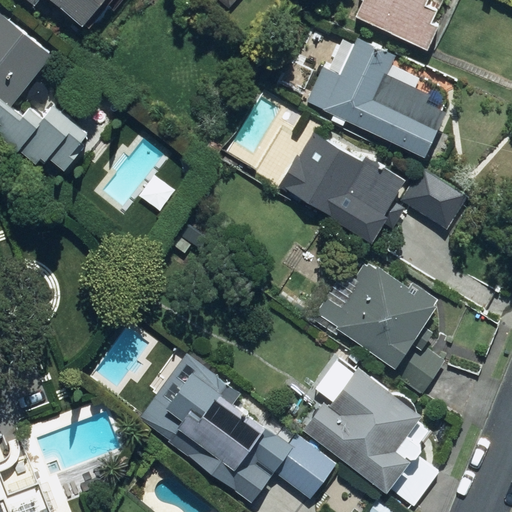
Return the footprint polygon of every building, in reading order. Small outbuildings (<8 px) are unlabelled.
[(54,0),(85,25),(105,0),(54,0)] [(424,45),(444,0),(360,0),(355,14),(424,45)] [(0,141),(56,188),(100,136),(54,98),(44,111),(32,101),(22,113),(14,106),(54,57),(0,15),(0,141)] [(429,157),(453,101),(388,72),(396,55),(356,38),(341,73),(323,66),(307,103),(429,157)] [(407,204),(395,197),(408,174),(365,150),(363,153),(291,114),(258,172),(374,236),(385,217),(397,223),(407,204)] [(474,192),(430,169),(411,205),(455,228),(474,192)] [(319,314),(428,389),(447,361),(415,340),(442,300),(411,279),(408,284),(367,257),(340,297),(336,295),(319,314)] [(34,355),(0,366),(0,418),(50,401),(34,355)] [(297,442),(188,356),(161,392),(173,401),(157,422),(257,501),(276,476),(307,500),(338,461),(304,434),(297,442)] [(334,404),(327,399),(306,426),(416,507),(444,469),(421,452),(427,444),(421,440),(431,426),(418,416),(421,411),(362,367),(334,404)] [(0,511),(51,511),(41,484),(4,498),(0,487),(0,511)] [(270,491),(257,507),(262,511),(286,511),(290,508),(270,491)] [(407,511),(381,494),(367,511),(407,511)]
